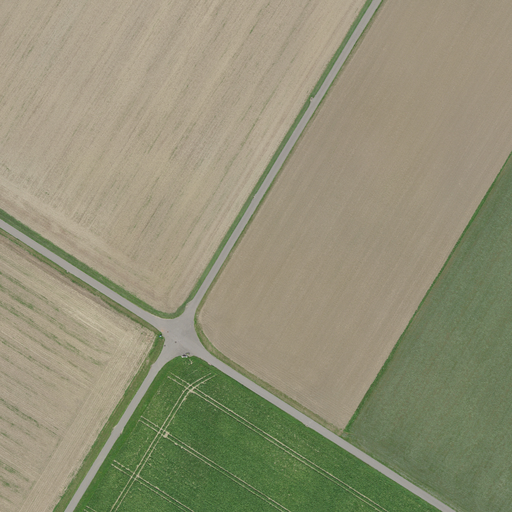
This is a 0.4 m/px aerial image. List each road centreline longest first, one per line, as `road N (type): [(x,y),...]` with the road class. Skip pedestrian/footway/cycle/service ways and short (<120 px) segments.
road 1 (track): [(67,511),(377,0)]
road 2 (track): [(450,511),(0,223)]
